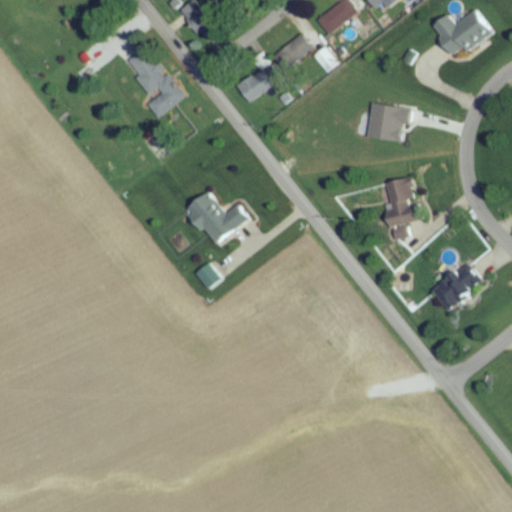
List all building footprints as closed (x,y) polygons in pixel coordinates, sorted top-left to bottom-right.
[(227,0),(234,9),(247,0),(227,0)] [(395,0),(364,0),(375,15),(395,0)] [(318,26),(331,41),(359,19),(347,3),(318,26)] [(201,14),(196,7),(181,17),(199,42),(227,23),(215,5),(201,14)] [(453,63),(464,55),(467,59),(494,39),(477,16),(456,31),(448,22),(432,34),(453,63)] [(276,66),(289,78),(314,53),(301,41),(276,66)] [(167,120),(187,103),(147,54),(126,71),(167,120)] [(238,93),(250,110),(283,87),(271,71),(238,93)] [(393,234),(423,228),(414,185),(384,190),(393,234)] [(251,227),(236,207),(223,217),(210,199),(188,215),(216,253),(251,227)] [(471,271),(433,293),(447,317),(485,294),(471,271)]
